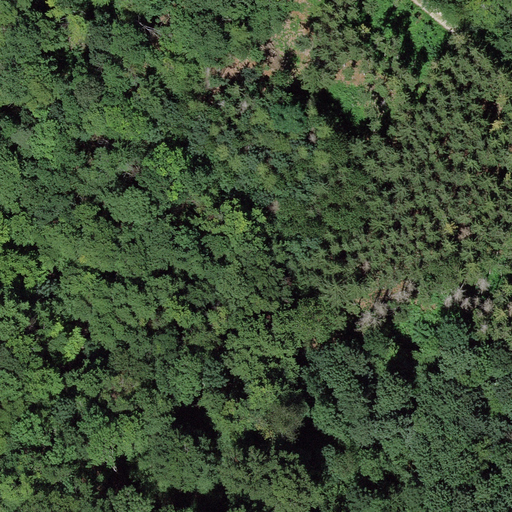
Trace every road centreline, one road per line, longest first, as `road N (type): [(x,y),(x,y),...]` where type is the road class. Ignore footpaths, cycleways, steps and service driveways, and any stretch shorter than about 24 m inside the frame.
road 1 (track): [(473,511),(487,409),(473,341),(383,186)]
road 2 (track): [(0,215),(91,338),(96,380),(82,431),(0,487)]
road 3 (track): [(511,97),(400,0)]
